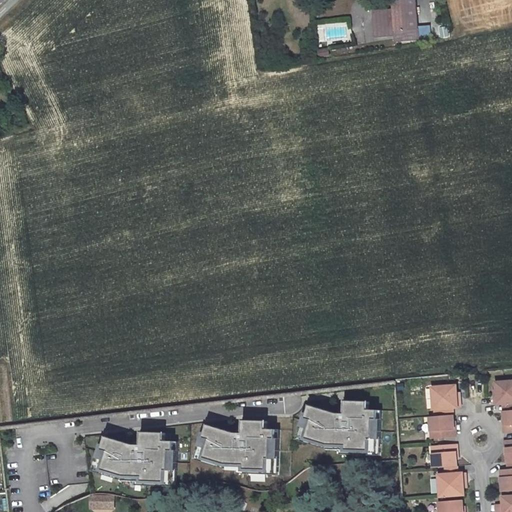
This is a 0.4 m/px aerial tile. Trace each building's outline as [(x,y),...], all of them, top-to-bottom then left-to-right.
[(379,37),(399,35),(399,43),(424,41),(421,2),(396,4),(397,12),(377,14),(379,37)] [(503,404),(511,403),(511,380),(504,381),(497,382),(498,396),(496,396),(496,405),(503,404)] [(441,409),(454,408),(463,407),(462,399),(458,399),(457,384),(449,385),(433,386),(435,409),(441,409)] [(308,405),(297,440),(328,450),(339,451),(340,454),(378,456),(378,440),(381,440),(381,419),(378,419),(378,412),(368,411),(368,403),(345,402),(345,415),(339,416),(308,405)] [(443,438),(456,436),(456,430),(454,415),(442,415),(431,416),(432,438),(443,438)] [(206,425),(195,459),(226,469),(237,470),(238,473),(276,475),(276,459),(279,459),(279,439),(276,439),(276,431),(266,430),(266,422),(243,421),(243,434),(237,435),(206,425)] [(105,437),(93,471),(124,481),(136,482),(136,485),(174,487),(175,471),(177,471),(178,451),(174,450),(174,443),(164,442),(164,434),(142,433),(141,446),(135,447),(105,437)] [(445,467),(458,466),(457,451),(457,444),(444,445),(433,446),(434,468),(445,467)] [(446,475),(459,474),(458,466),(445,467),(446,475)] [(508,492),(511,491),(511,469),(508,470),(501,470),(502,476),(503,492),(508,492)] [(441,497),(458,496),(465,495),(465,481),(467,480),(466,473),(459,474),(446,475),(439,475),(441,497)] [(115,509),(115,493),(91,493),(91,509),(115,509)] [(511,511),(511,496),(508,497),(503,497),(504,507),(496,508),(496,511),(511,511)] [(438,511),(464,511),(464,500),(458,501),(438,502),(438,511)]
